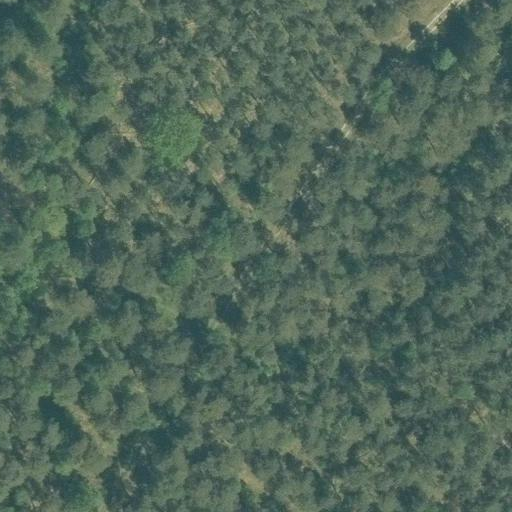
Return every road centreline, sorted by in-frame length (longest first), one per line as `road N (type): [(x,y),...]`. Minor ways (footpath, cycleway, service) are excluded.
road 1 (track): [(91,511),(199,327),(383,83),(461,0)]
road 2 (track): [(199,327),(146,300),(0,272)]
road 3 (track): [(158,403),(285,511)]
